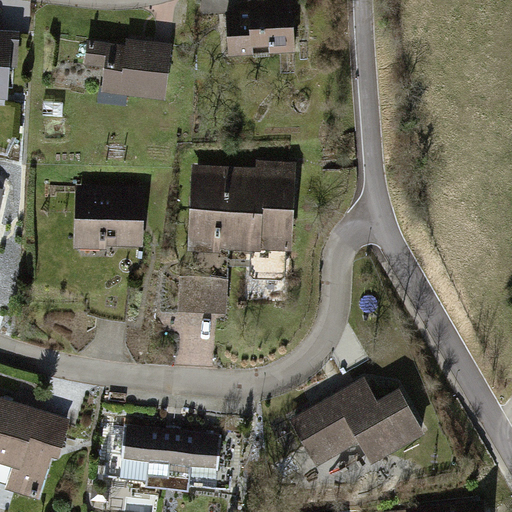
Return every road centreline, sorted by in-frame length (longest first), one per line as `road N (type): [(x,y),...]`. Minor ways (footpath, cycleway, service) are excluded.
road 1 (residential): [(377,197),(343,244),(339,314),(283,387),(113,377),(0,347)]
road 2 (residential): [(511,449),(444,347),(377,197)]
road 3 (residential): [(377,197),(362,0)]
